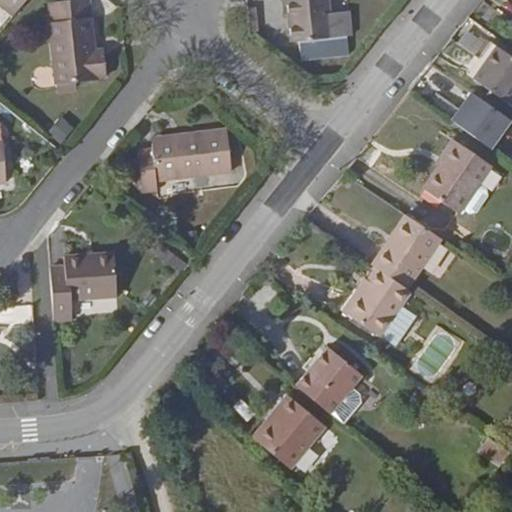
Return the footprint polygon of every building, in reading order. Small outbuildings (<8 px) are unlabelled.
[(0,0),(0,5),(13,16),(26,0),(0,0)] [(107,78),(105,53),(95,54),(94,48),(91,18),(89,0),(66,0),(49,2),(51,22),(48,23),(56,85),(98,80),(98,79),(107,78)] [(281,0),(282,2),(287,1),(292,42),(332,38),(328,0),(281,0)] [(511,55),(496,45),(492,51),(511,65),(511,55)] [(511,97),(511,65),(492,51),(473,79),(508,104),(511,97)] [(494,147),(511,120),(511,114),(472,88),(452,119),(494,147)] [(47,132),(60,145),(75,129),(62,117),(47,132)] [(137,157),(141,187),(142,192),(158,190),(157,181),(232,172),(227,129),(151,138),(186,134),(186,140),(152,144),(152,149),(137,150),(137,157)] [(151,138),(152,144),(186,140),(186,134),(151,138)] [(434,163),(438,165),(455,141),(450,138),(434,163)] [(455,141),(438,165),(422,190),(459,214),(492,165),(455,141)] [(135,187),(141,187),(137,157),(131,158),(135,187)] [(405,214),(387,240),(424,264),(442,239),(405,214)] [(198,231),(187,233),(190,245),(201,243),(198,231)] [(370,265),(374,268),(407,290),(424,264),(387,240),(370,265)] [(179,273),(187,264),(166,248),(159,257),(179,273)] [(64,266),(50,267),(53,320),(73,319),(72,299),(117,297),(113,253),(63,256),(64,266)] [(357,289),(342,311),(380,338),(381,337),(385,332),(402,305),(411,293),(407,290),(374,268),(359,290),(357,289)] [(417,316),(402,305),(385,332),(381,337),(395,347),(417,316)] [(327,346),(295,386),(330,414),(350,390),(362,375),(327,346)] [(260,414),(266,419),(305,451),(326,426),(281,389),(260,414)] [(350,390),(330,414),(343,424),(360,404),(359,397),(350,390)] [(305,451),(266,419),(252,437),(291,469),(305,451)] [(491,440),(486,447),(496,454),(501,447),(491,440)]
